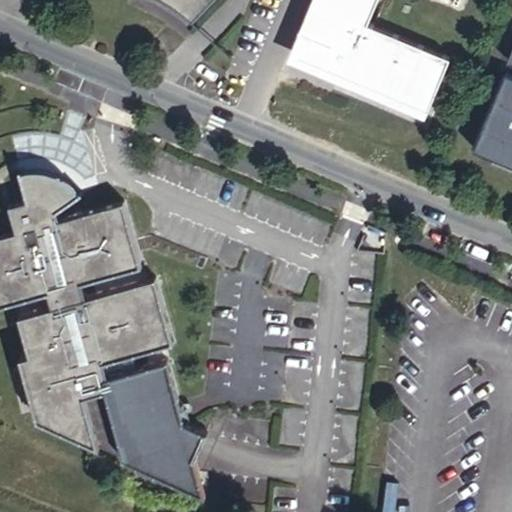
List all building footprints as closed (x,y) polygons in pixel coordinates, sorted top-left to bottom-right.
[(158,0),(162,2),(167,5),(171,7),(179,13),(189,22),(211,0),(158,0)] [(312,0),(300,30),(315,36),(305,59),(429,111),(451,57),(369,22),(377,0),(312,0)] [(290,53),(305,59),(315,36),(300,30),(290,53)] [(511,74),(507,73),(502,85),(476,148),(511,163),(511,74)] [(64,176),(58,172),(50,170),(43,168),(36,167),(29,168),(22,167),(27,196),(10,201),(17,227),(0,231),(0,301),(16,297),(48,289),(52,305),(20,313),(30,353),(20,353),(31,420),(202,485),(198,471),(192,449),(206,428),(183,417),(166,356),(137,365),(133,351),(173,340),(155,274),(86,294),(82,280),(141,263),(139,253),(134,237),(124,198),(95,206),(60,216),(58,208),(82,188),(75,185),(70,180),(64,176)]
